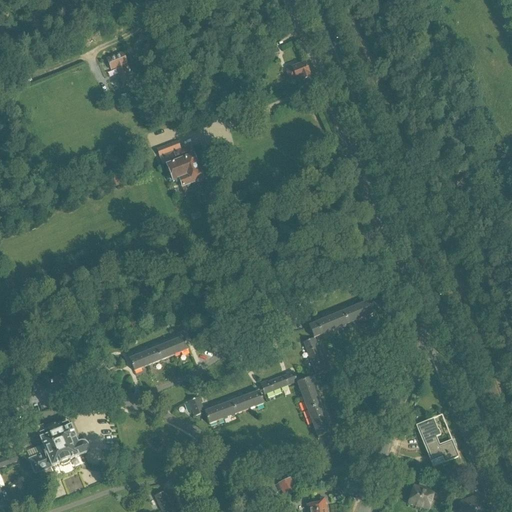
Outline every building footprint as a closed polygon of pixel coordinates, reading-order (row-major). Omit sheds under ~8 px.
[(122,53),(106,59),(107,60),(111,71),(116,69),(122,85),(132,81),(133,81),(122,53)] [(302,81),(310,78),(304,64),(287,71),(290,81),(296,79),(297,82),(301,80),(302,81)] [(177,142),(157,150),(160,158),(180,150),(177,142)] [(177,162),(167,166),(170,174),(169,174),(168,176),(170,180),(172,181),(173,182),(178,181),(179,180),(183,188),(184,191),(186,196),(189,194),(201,190),(199,186),(204,185),(197,168),(189,148),(174,154),(177,162)] [(108,179),(112,189),(120,186),(116,175),(108,179)] [(357,270),(365,267),(362,259),(354,262),(357,270)] [(369,299),(354,305),(360,319),(375,313),(369,299)] [(338,311),(344,326),(360,319),(354,305),(338,311)] [(234,325),(252,316),(249,310),(231,318),(234,325)] [(323,318),(329,332),(344,326),(338,311),(323,318)] [(314,339),(329,332),(323,318),(316,321),(317,323),(308,327),(313,339),(314,339)] [(182,336),(169,341),(175,356),(188,350),(182,336)] [(310,360),(319,356),(315,347),(317,346),(314,339),(313,339),(303,343),(310,360)] [(169,341),(155,347),(161,361),(175,356),(169,341)] [(155,347),(142,353),(148,367),(161,361),(155,347)] [(148,367),(142,353),(128,358),(134,372),(148,367)] [(319,356),(310,360),(317,376),(328,371),(325,364),(323,365),(319,356)] [(115,359),(106,362),(109,370),(118,367),(115,359)] [(277,380),(280,389),(297,383),(293,372),(286,375),(286,376),(277,380)] [(297,384),(302,397),(317,392),(311,378),(297,384)] [(264,395),(280,389),(277,380),(267,383),(267,382),(260,385),(264,395)] [(245,395),(250,410),(264,404),(258,390),(245,395)] [(307,411),(322,405),(317,392),(302,397),(307,411)] [(245,395),(231,401),(237,415),(250,410),(245,395)] [(200,398),(189,402),(194,417),(205,414),(204,411),(201,404),(202,404),(200,398)] [(231,401),(217,406),(223,420),(237,415),(231,401)] [(312,425),(327,419),(322,405),(307,411),(312,425)] [(223,420),(217,406),(204,411),(205,414),(209,425),(223,420)] [(327,419),(312,425),(318,438),(323,436),(332,433),(327,419)] [(416,426),(424,448),(438,442),(436,438),(440,436),(438,430),(437,430),(433,419),(416,426)] [(43,446),(27,452),(31,460),(30,460),(35,474),(51,468),(53,467),(60,464),(60,465),(61,466),(63,466),(68,464),(69,463),(70,462),(70,461),(83,455),(84,455),(85,454),(86,454),(87,454),(87,453),(88,452),(88,451),(89,450),(89,449),(89,448),(89,447),(88,447),(88,446),(88,445),(87,445),(86,444),(85,443),(84,443),(83,443),(82,443),(81,443),(80,443),(80,444),(78,444),(77,443),(74,437),(75,436),(76,436),(73,427),(70,428),(68,422),(67,420),(55,425),(44,429),(43,428),(43,426),(42,426),(36,429),(43,446)] [(334,432),(332,433),(323,436),(329,451),(341,447),(339,441),(338,442),(334,432)] [(438,442),(424,448),(430,463),(442,458),(444,463),(458,458),(456,452),(451,441),(447,443),(439,446),(438,442)] [(282,492),(284,498),(296,493),(290,480),(274,487),(267,471),(260,474),(271,497),(282,492)] [(429,492),(430,488),(420,485),(418,489),(414,487),(414,489),(412,490),(410,494),(412,495),(409,505),(427,511),(433,493),(429,492)] [(161,511),(163,511),(171,508),(167,499),(169,499),(165,492),(155,497),(161,511)] [(474,505),(471,499),(458,504),(460,511),(479,511),(476,504),(474,505)]
